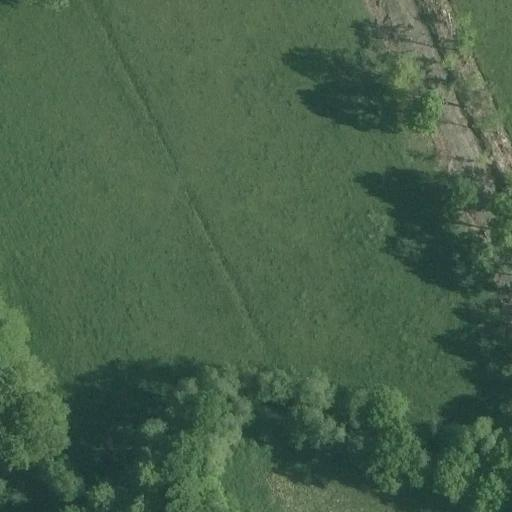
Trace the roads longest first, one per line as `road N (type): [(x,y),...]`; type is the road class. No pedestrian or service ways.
road 1 (track): [(511,474),(278,400),(226,395),(186,421),(106,511)]
road 2 (track): [(392,0),(493,219)]
